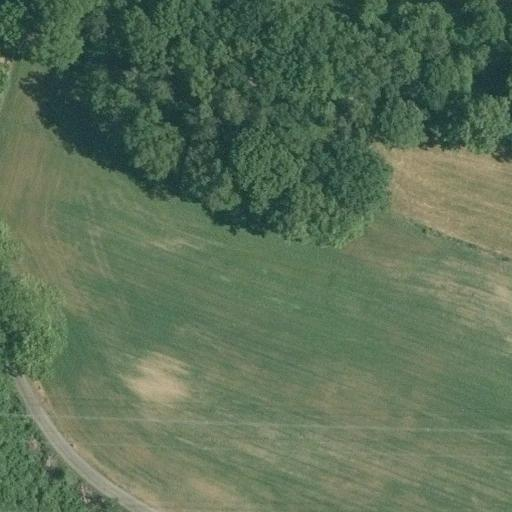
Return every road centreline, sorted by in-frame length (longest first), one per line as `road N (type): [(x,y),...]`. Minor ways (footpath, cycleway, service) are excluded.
road 1 (unclassified): [(69,0),(243,76),(327,94),(511,107)]
road 2 (unclassified): [(0,339),(71,459),(146,511)]
